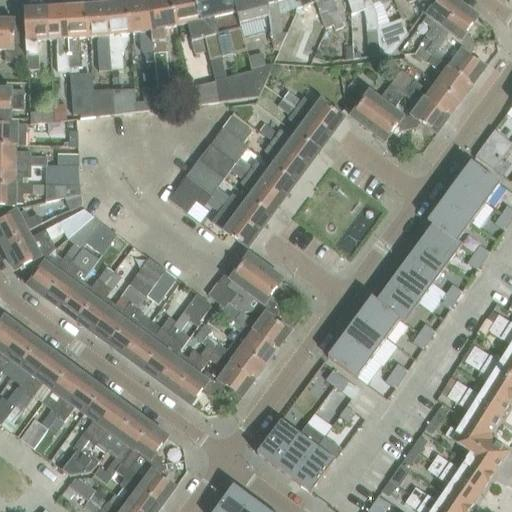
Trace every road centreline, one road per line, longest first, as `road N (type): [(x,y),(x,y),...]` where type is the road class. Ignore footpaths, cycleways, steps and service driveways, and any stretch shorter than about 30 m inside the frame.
road 1 (residential): [(225,455),(0,288)]
road 2 (residential): [(225,455),(343,298)]
road 3 (residential): [(421,194),(511,67)]
road 4 (residential): [(343,298),(421,194)]
